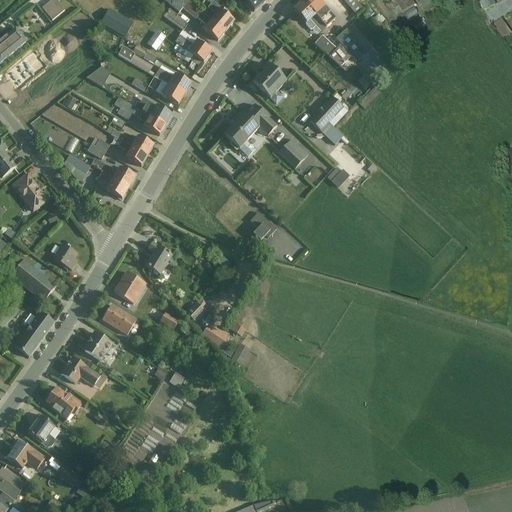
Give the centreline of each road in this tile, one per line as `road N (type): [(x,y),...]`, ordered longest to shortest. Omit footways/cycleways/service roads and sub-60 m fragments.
road 1 (residential): [(284,0),(244,41),(112,248)]
road 2 (residential): [(112,248),(0,419)]
road 3 (residential): [(0,108),(112,248)]
